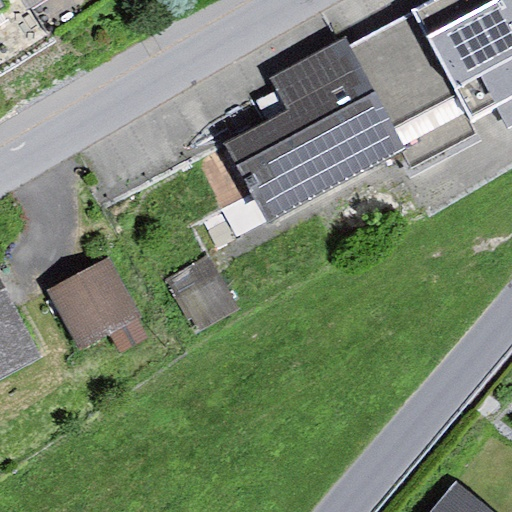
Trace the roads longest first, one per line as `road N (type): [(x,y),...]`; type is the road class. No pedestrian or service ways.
road 1 (residential): [(268,0),(0,166)]
road 2 (tertiary): [(362,511),(511,331)]
